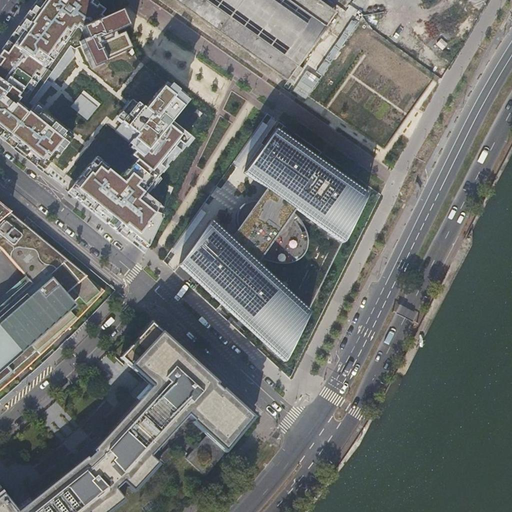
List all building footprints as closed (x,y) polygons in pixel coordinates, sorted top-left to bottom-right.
[(45,0),(0,63),(0,138),(44,174),(46,172),(57,159),(59,160),(72,144),(64,138),(66,136),(31,108),(76,45),(81,48),(89,66),(101,61),(103,66),(122,58),(113,39),(121,36),(114,20),(104,25),(101,22),(102,21),(104,18),(105,17),(98,12),(96,14),(91,11),(93,8),(82,1),(82,0),(45,0)] [(317,0),(174,0),(287,80),(335,13),(317,0)] [(398,18),(410,27),(418,16),(405,7),(398,18)] [(424,40),(432,45),(436,38),(428,33),(424,40)] [(200,89),(193,69),(175,75),(182,95),(200,89)] [(81,179),(71,192),(90,207),(88,210),(143,254),(146,250),(160,220),(153,215),(158,209),(143,196),(156,180),(152,177),(178,146),(179,147),(186,139),(170,126),(181,113),(170,104),(172,103),(161,94),(143,115),(137,110),(132,116),(122,128),(136,140),(130,146),(137,152),(131,160),(136,164),(127,175),(130,178),(123,186),(99,166),(96,170),(91,167),(87,172),(89,174),(84,181),(81,179)] [(366,195),(275,130),(244,174),(277,197),(271,205),(264,203),(256,202),(248,203),(242,207),(237,212),(236,219),(237,227),(241,235),(246,241),(240,249),(210,221),(179,266),(284,363),(308,312),(256,265),(263,255),(270,258),(279,260),(287,259),(293,258),(298,254),(302,248),(302,239),(300,232),(295,223),(290,218),(296,210),(343,243),(366,195)] [(0,222),(11,214),(9,213),(3,208),(0,205),(0,222)] [(105,292),(60,255),(21,223),(16,218),(11,214),(0,222),(0,249),(2,251),(29,282),(31,285),(14,299),(13,297),(0,307),(0,393),(24,373),(39,358),(54,344),(48,337),(64,323),(69,329),(74,325),(76,324),(105,292)] [(31,285),(29,282),(13,297),(14,299),(31,285)] [(54,344),(39,358),(55,344),(76,324),(74,325),(69,329),(64,323),(48,337),(54,344)] [(69,462),(75,468),(80,473),(77,476),(75,473),(35,505),(37,508),(32,511),(31,511),(30,511),(29,511),(28,511),(27,511),(10,511),(12,511),(10,509),(12,507),(0,491),(0,511),(93,511),(106,502),(104,499),(116,491),(125,502),(134,494),(123,484),(132,473),(135,475),(151,458),(188,418),(193,422),(192,423),(207,437),(211,441),(240,409),(242,411),(244,409),(152,325),(121,359),(125,363),(146,381),(148,379),(150,381),(153,379),(156,382),(158,381),(163,386),(158,391),(153,396),(154,397),(154,398),(153,397),(152,397),(151,397),(150,398),(149,398),(149,399),(149,400),(149,401),(149,402),(145,406),(143,404),(109,442),(111,444),(108,447),(103,442),(97,436),(92,441),(93,442),(89,446),(85,441),(76,450),(80,454),(75,458),(75,457),(69,462)] [(153,396),(158,391),(163,386),(158,381),(156,382),(153,379),(150,381),(148,379),(146,381),(152,387),(103,442),(108,447),(111,444),(109,442),(143,404),(145,406),(149,402),(149,401),(149,400),(149,399),(149,398),(150,398),(151,397),(152,397),(153,397),(154,398),(154,397),(153,396)] [(255,419),(244,409),(242,411),(240,409),(211,441),(207,437),(186,460),(206,478),(255,419)] [(132,473),(123,484),(134,494),(160,466),(151,458),(135,475),(132,473)] [(80,473),(75,468),(18,511),(16,511),(12,507),(10,509),(12,511),(10,511),(27,511),(28,511),(29,511),(30,511),(31,511),(32,511),(37,508),(35,505),(75,473),(77,476),(80,473)] [(106,502),(93,511),(112,511),(125,502),(116,491),(104,499),(106,502)]
